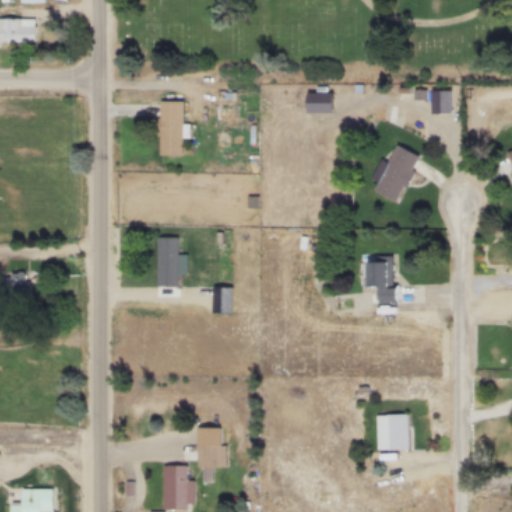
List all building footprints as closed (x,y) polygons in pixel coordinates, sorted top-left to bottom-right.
[(0,17),(0,48),(1,48),(1,41),(35,42),(35,18),(0,17)] [(412,88),(412,99),(424,99),(424,88),(412,88)] [(430,89),(431,113),(449,113),(449,88),(430,89)] [(159,100),(157,154),(182,155),(182,101),(159,100)] [(396,144),(372,190),(396,202),(419,156),(396,144)] [(155,235),(155,286),(178,286),(177,236),(155,235)] [(365,255),(366,286),(376,286),(377,304),(398,303),(398,284),(391,284),(390,255),(365,255)] [(23,270),(1,272),(4,296),(26,293),(23,270)] [(375,413),(375,449),(407,449),(407,413),(375,413)] [(224,443),(196,443),(196,467),(201,467),(201,480),(210,480),(210,466),(224,465),(224,443)] [(193,503),(194,478),(185,478),(185,464),(162,464),(161,509),(186,509),(186,503),(193,503)] [(9,511),(52,511),(52,487),(20,487),(20,501),(9,501),(9,511)]
